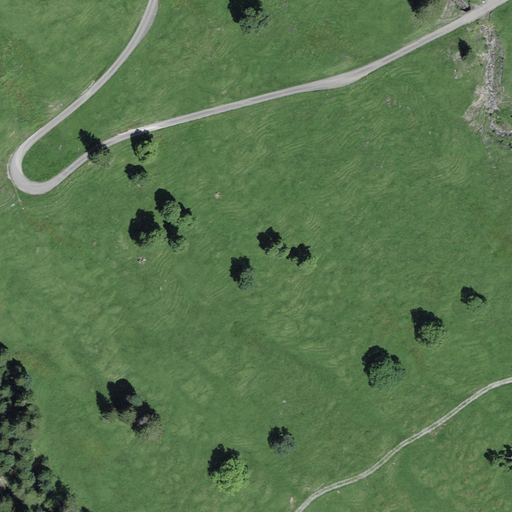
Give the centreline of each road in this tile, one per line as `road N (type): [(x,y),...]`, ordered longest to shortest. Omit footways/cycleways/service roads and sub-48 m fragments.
road 1 (unclassified): [(152,0),(109,73),(18,155),(17,178),(32,188),(120,138),(360,70),(501,0)]
road 2 (track): [(511,377),(403,444),(381,469),(316,494),(298,511)]
